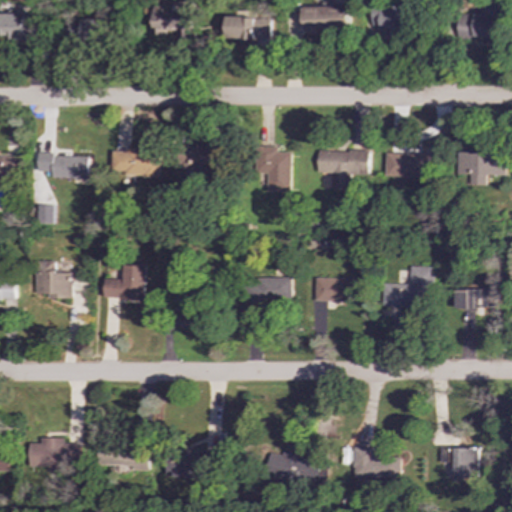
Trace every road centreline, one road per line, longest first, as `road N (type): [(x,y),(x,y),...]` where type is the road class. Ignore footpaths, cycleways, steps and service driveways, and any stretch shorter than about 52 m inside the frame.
road 1 (residential): [(511,374),(0,376)]
road 2 (residential): [(511,97),(0,99)]
